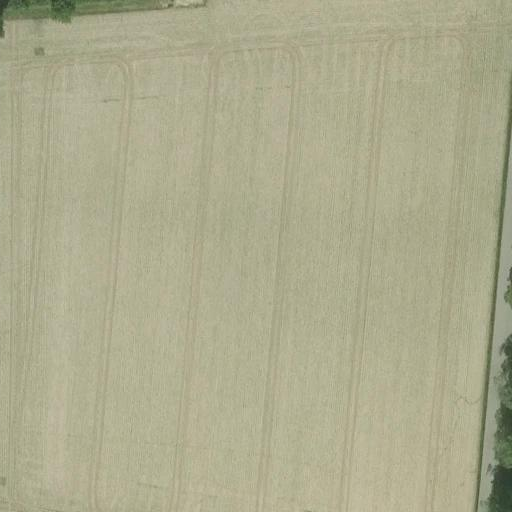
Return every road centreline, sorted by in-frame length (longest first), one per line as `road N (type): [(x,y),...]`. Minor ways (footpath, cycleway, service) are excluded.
road 1 (unclassified): [(511,201),(483,511)]
road 2 (track): [(162,0),(0,16)]
